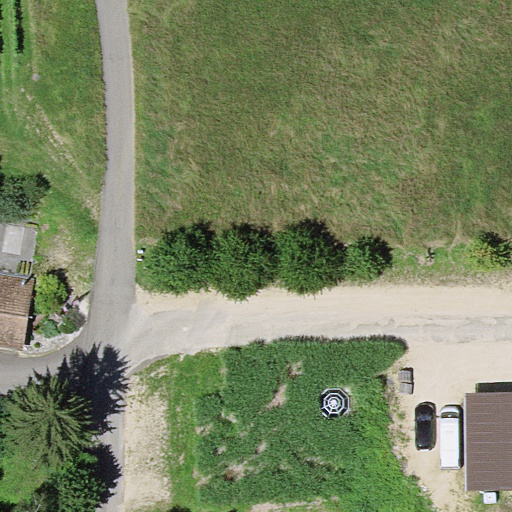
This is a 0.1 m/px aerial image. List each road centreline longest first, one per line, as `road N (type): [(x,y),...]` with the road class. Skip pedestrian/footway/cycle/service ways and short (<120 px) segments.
road 1 (unclassified): [(125,511),(121,116),(108,0)]
road 2 (track): [(127,336),(511,332)]
road 3 (unknown): [(127,336),(0,373)]
